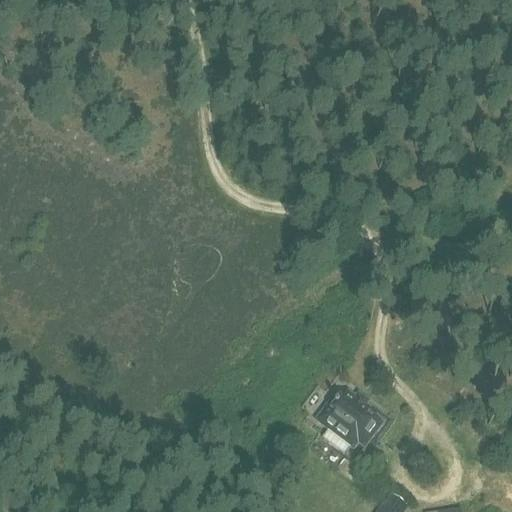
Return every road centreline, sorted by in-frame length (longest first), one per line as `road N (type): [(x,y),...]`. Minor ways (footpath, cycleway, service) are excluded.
road 1 (track): [(416,415),(379,362),(386,284),(353,236),(241,203),(206,177),(204,86),(190,0)]
road 2 (track): [(416,415),(416,438),(390,470),(393,486),(414,503),(438,504),(467,472),(459,451)]
